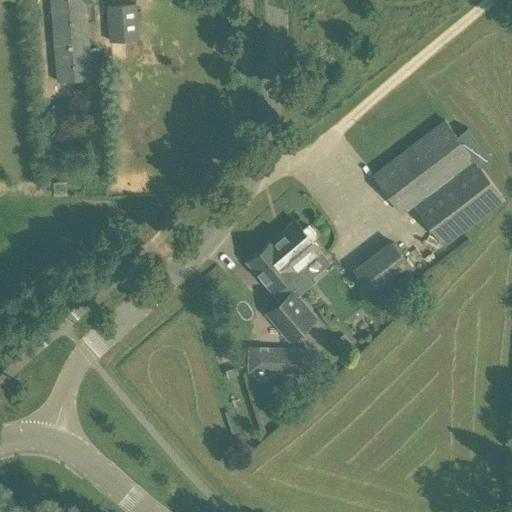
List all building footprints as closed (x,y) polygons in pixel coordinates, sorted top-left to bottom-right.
[(49,0),(57,82),(93,79),(86,0),(49,0)] [(109,41),(139,39),(136,3),(106,6),(109,41)] [(443,244),(503,199),(444,120),(372,174),(401,212),(413,203),(443,244)] [(272,239),(297,269),(315,254),(316,254),(320,251),(315,245),(315,243),(313,241),(317,235),(308,225),(302,228),(295,220),(272,239)] [(297,269),(272,239),(247,260),(281,300),(265,313),(289,341),(317,317),(298,295),(302,291),(293,281),(301,274),(297,269)] [(375,297),(413,269),(391,240),(353,268),(375,297)] [(249,370),(275,364),(269,340),(244,346),(249,370)] [(309,374),(310,348),(276,347),(275,372),(309,374)]
